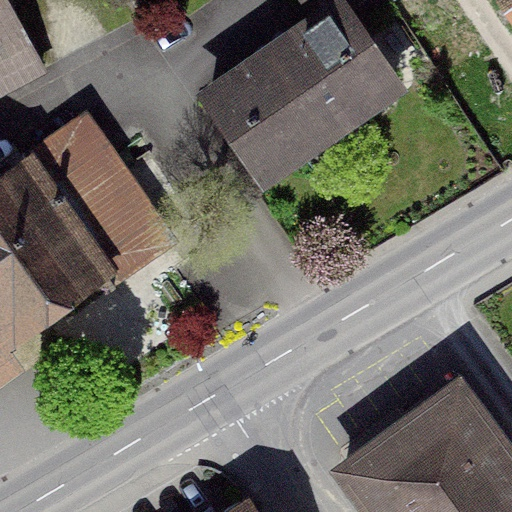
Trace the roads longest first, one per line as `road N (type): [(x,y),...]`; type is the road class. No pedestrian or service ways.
road 1 (secondary): [(210,402),(511,222)]
road 2 (secondary): [(31,511),(210,402)]
road 3 (residential): [(288,511),(210,402)]
